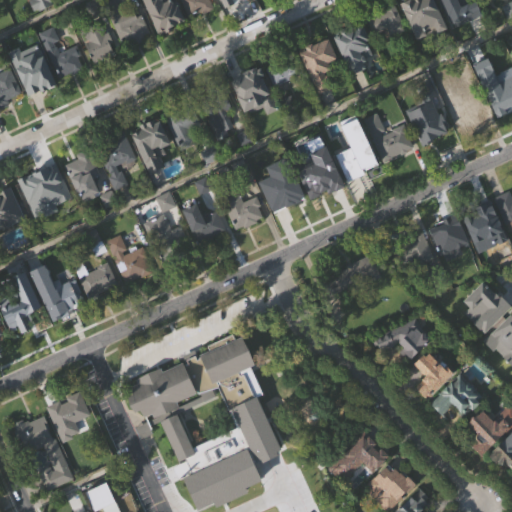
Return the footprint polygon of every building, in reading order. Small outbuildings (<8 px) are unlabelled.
[(0,0),(10,22),(39,10),(34,0),(0,0)] [(50,0),(53,6),(40,12),(38,9),(34,11),(29,0),(50,0)] [(110,0),(117,0),(125,15),(134,11),(137,17),(140,16),(149,33),(146,35),(149,40),(127,51),(103,4),(110,0)] [(164,0),(163,1),(164,3),(170,0),(172,0),(176,7),(179,5),(186,20),(178,24),(179,26),(173,29),(173,30),(159,36),(154,24),(155,23),(143,0),(164,0)] [(207,16),(195,19),(188,0),(180,0),(173,2),(188,48),(214,40),(207,16)] [(209,0),(214,10),(204,14),(202,12),(188,18),(180,0),(209,0)] [(249,22),(238,0),(236,0),(226,5),(223,0),(217,0),(210,4),(225,34),(249,22)] [(247,0),(256,19),(282,8),(278,0),(247,0)] [(285,0),(290,10),(307,4),(305,0),(285,0)] [(431,0),(433,3),(434,3),(439,12),(411,25),(402,5),(412,0),(431,0)] [(462,0),(466,7),(446,16),(439,0),(462,0)] [(507,19),(498,0),(469,0),(484,30),(507,19)] [(395,4),(406,30),(391,37),(387,28),(374,34),(367,19),(386,11),(385,9),(395,4)] [(466,38),(463,30),(473,26),(464,4),(435,16),(447,46),(466,38)] [(142,24),(159,64),(186,52),(172,21),(160,26),(156,18),(142,24)] [(36,42),(54,34),(47,19),(30,28),(36,42)] [(435,63),(435,64),(448,59),(432,21),(402,33),(418,71),(435,63)] [(100,22),(105,34),(107,33),(117,55),(95,65),(79,31),(100,22)] [(365,25),(372,40),(371,41),(372,44),(369,45),(374,55),(367,58),(369,61),(366,63),(369,68),(353,75),(335,38),(343,34),(341,31),(352,25),(354,29),(365,25)] [(55,43),(60,54),(75,46),(80,56),(77,57),(83,70),(73,75),(72,73),(60,79),(53,62),(52,62),(38,34),(52,27),(59,41),(55,43)] [(388,59),(391,66),(405,60),(396,36),(368,47),(374,64),(388,59)] [(151,66),(138,37),(113,48),(125,77),(151,66)] [(330,40),(339,59),(330,63),(333,70),(328,72),(333,82),(331,82),(334,88),(319,95),(300,54),(308,50),(306,47),(313,44),(314,46),(320,43),(320,44),(330,40)] [(278,87),(275,88),(266,69),(281,62),(279,59),(294,52),(303,72),(297,74),(299,77),(278,87)] [(351,105),(377,95),(362,55),(336,65),(351,105)] [(463,83),(462,84),(453,60),(465,55),(474,79),(463,83)] [(41,63),(61,108),(85,97),(76,76),(61,82),(56,72),(59,70),(53,57),(41,63)] [(111,73),(114,72),(108,58),(84,69),(96,94),(116,84),(111,73)] [(56,83),(42,90),(40,87),(31,91),(25,78),(27,76),(24,69),(45,59),(56,83)] [(263,77),(264,80),(265,79),(279,109),(268,114),(265,107),(250,113),(249,111),(246,113),(233,82),(245,77),(243,73),(261,65),(266,76),(263,77)] [(21,94),(6,101),(9,106),(0,110),(0,72),(10,68),(21,94)] [(317,122),(335,115),(327,93),(338,89),(330,68),(300,80),(317,122)] [(438,96),(426,101),(416,78),(428,73),(438,96)] [(21,77),(11,80),(29,127),(58,116),(41,74),(23,82),(21,77)] [(511,74),(511,106),(511,104),(494,111),(486,93),(489,91),(486,85),(511,74)] [(228,136),(217,141),(199,98),(215,91),(214,89),(223,85),(234,111),(228,113),(231,119),(222,122),(228,136)] [(274,116),(300,107),(294,88),(268,97),(274,116)] [(476,90),(480,99),(477,100),(482,111),(476,113),(479,118),(459,128),(452,113),(450,114),(445,104),(448,102),(445,97),(456,91),(459,97),(476,90)] [(245,144),(264,136),(267,144),(278,140),(262,97),(232,108),(245,144)] [(0,138),(11,134),(9,130),(23,123),(12,98),(0,103),(0,138)] [(191,104),(200,126),(192,130),(197,142),(179,149),(163,113),(174,109),(175,111),(191,104)] [(494,138),(511,132),(511,109),(489,116),(494,138)] [(441,113),(447,126),(445,127),(448,134),(423,147),(409,117),(417,113),(419,119),(429,114),(431,118),(441,113)] [(380,119),(387,134),(404,125),(409,135),(407,136),(414,149),(384,164),(373,141),(374,140),(364,122),(378,115),(380,119)] [(155,119),(157,124),(161,122),(173,144),(162,150),(164,154),(160,156),(166,167),(151,175),(133,135),(141,129),(140,126),(155,119)] [(477,123),(449,133),(457,156),(485,147),(477,123)] [(217,168),(239,159),(226,128),(205,136),(217,168)] [(437,129),(408,142),(424,175),(452,162),(437,129)] [(136,160),(126,164),(125,162),(116,166),(118,173),(121,172),(127,184),(114,190),(108,177),(110,176),(108,170),(106,171),(100,155),(113,150),(108,140),(125,133),(136,160)] [(357,135),(362,144),(364,143),(369,152),(370,151),(375,162),(359,170),(361,174),(347,181),(334,154),(349,147),(346,140),(357,135)] [(205,160),(194,136),(167,148),(178,172),(205,160)] [(133,164),(150,203),(165,197),(160,187),(167,184),(164,177),(172,173),(160,146),(141,155),(143,159),(133,164)] [(93,182),(84,187),(82,184),(75,188),(64,166),(78,159),(76,155),(87,149),(101,176),(93,180),(93,182)] [(385,192),(415,178),(405,154),(385,162),(383,157),(372,162),(385,192)] [(328,161),(333,172),(335,170),(341,182),(310,197),(298,172),(307,167),(309,171),(316,168),(313,161),(325,155),(328,161)] [(128,215),(121,195),(135,190),(127,167),(100,177),(115,219),(128,215)] [(46,173),(48,177),(55,174),(63,190),(29,207),(16,181),(32,173),(34,179),(46,173)] [(207,193),(221,189),(216,175),(202,180),(207,193)] [(311,230),(345,216),(329,175),(311,182),(315,192),(298,198),(311,230)] [(65,193),(84,233),(102,224),(94,208),(102,204),(91,181),(65,193)] [(288,188),(267,195),(271,206),(261,210),(272,242),(303,231),(288,188)] [(510,191),(511,195),(511,222),(505,225),(494,198),(510,191)] [(55,234),(72,227),(59,193),(20,209),(37,250),(58,242),(55,234)] [(239,194),(243,202),(256,196),(261,206),(259,207),(263,217),(257,220),(258,223),(245,229),(244,227),(236,230),(222,202),(239,194)] [(495,230),(481,234),(484,240),(476,244),(462,213),(488,201),(500,228),(495,230)] [(197,204),(202,214),(206,212),(208,215),(218,211),(227,230),(213,237),(214,240),(211,242),(212,244),(201,249),(184,211),(197,204)] [(106,216),(103,205),(96,207),(106,237),(118,233),(112,214),(106,216)] [(148,213),(151,220),(164,214),(171,230),(180,226),(185,237),(179,239),(187,256),(163,268),(143,224),(145,223),(142,216),(148,213)] [(0,259),(26,251),(15,218),(0,222),(0,259)] [(495,228),(507,255),(511,252),(511,223),(511,220),(495,228)] [(456,221),(468,250),(445,260),(431,227),(446,221),(448,225),(456,221)] [(236,260),(266,249),(258,226),(244,231),(241,223),(224,230),(236,260)] [(425,239),(434,259),(426,263),(434,281),(422,286),(415,268),(404,273),(392,246),(412,238),(411,237),(422,232),(425,239)] [(203,244),(199,234),(185,240),(199,275),(228,263),(218,238),(203,244)] [(122,252),(124,256),(143,247),(148,257),(145,258),(152,274),(125,286),(114,260),(117,259),(115,256),(113,257),(106,241),(120,235),(127,250),(122,252)] [(483,265),(501,257),(492,236),(464,249),(475,273),(485,269),(483,265)] [(147,251),(161,285),(190,273),(182,255),(172,260),(165,243),(147,251)] [(468,280),(454,248),(432,257),(446,289),(468,280)] [(353,294),(340,299),(339,297),(328,301),(320,285),(329,282),(327,278),(348,269),(347,266),(372,255),(382,277),(352,290),(354,293),(353,294)] [(108,262),(118,286),(100,294),(104,302),(92,308),(73,267),(82,263),(87,274),(108,262)] [(403,272),(412,297),(435,289),(425,263),(403,272)] [(109,270),(126,313),(153,302),(143,276),(130,282),(122,264),(109,270)] [(324,307),(332,327),(382,307),(374,288),(324,307)] [(0,298),(18,291),(21,299),(32,294),(38,308),(22,314),(27,326),(23,328),(25,333),(14,339),(0,306),(0,298)] [(445,297),(451,309),(463,304),(457,291),(445,297)] [(121,316),(111,292),(89,301),(86,295),(77,298),(89,329),(121,316)] [(31,301),(54,350),(83,337),(78,324),(83,322),(76,306),(56,315),(47,294),(31,301)] [(484,363),(511,338),(485,310),(464,331),(470,338),(465,343),(484,363)] [(418,318),(422,326),(433,335),(432,336),(434,338),(432,339),(434,341),(431,343),(429,342),(414,357),(409,352),(405,356),(401,351),(407,345),(400,340),(395,343),(396,345),(381,351),(378,345),(376,346),(373,340),(376,339),(376,337),(397,327),(396,326),(418,318)] [(235,332),(237,338),(243,335),(257,363),(241,371),(243,374),(246,372),(280,440),(259,450),(261,454),(255,457),(250,447),(186,478),(184,474),(183,475),(175,458),(176,458),(175,455),(178,454),(162,421),(179,413),(195,446),(239,425),(220,386),(214,389),(217,395),(196,406),(192,399),(203,394),(201,392),(199,393),(199,392),(176,403),(178,407),(156,417),(153,413),(146,416),(143,408),(138,410),(137,408),(134,410),(129,399),(132,398),(131,395),(135,393),(131,386),(139,382),(137,378),(162,366),(165,370),(185,361),(186,363),(190,362),(188,359),(194,356),(192,351),(196,349),(200,358),(202,357),(201,353),(211,349),(209,345),(235,332)] [(511,344),(486,369),(511,397),(511,396),(511,344)] [(383,382),(399,375),(404,388),(431,376),(419,348),(376,366),(383,382)] [(433,352),(447,367),(450,364),(457,372),(437,392),(436,390),(429,397),(421,389),(428,382),(424,377),(428,374),(417,363),(428,352),(430,355),(433,352)] [(462,372),(487,397),(477,409),(472,404),(466,413),(456,402),(444,414),(433,402),(462,372)] [(427,428),(453,404),(431,380),(415,394),(427,407),(416,417),(427,428)] [(80,390),(91,414),(75,421),(80,431),(72,434),(73,437),(63,442),(46,406),(60,400),(61,404),(68,401),(66,397),(80,390)] [(443,445),(455,434),(465,446),(485,427),(462,403),(431,432),(443,445)] [(511,404),(511,429),(484,454),(474,443),(480,437),(480,432),(473,425),(474,424),(472,422),(478,416),(478,415),(486,408),(498,419),(500,418),(503,421),(507,418),(501,413),(509,405),(511,404)] [(44,415),(49,426),(47,427),(53,439),(55,438),(74,478),(47,491),(38,472),(40,467),(46,465),(51,466),(53,471),(55,470),(44,445),(35,449),(33,445),(26,448),(25,445),(21,447),(13,429),(11,429),(8,423),(13,421),(14,422),(23,418),(24,421),(28,419),(29,422),(44,415)] [(48,435),(63,471),(83,463),(78,451),(92,445),(83,424),(62,433),(61,430),(48,435)] [(511,464),(511,463),(511,465),(499,462),(492,454),(511,434),(511,464)] [(370,435),(377,442),(374,445),(379,450),(383,446),(390,454),(378,468),(374,463),(372,465),(368,465),(364,461),(343,484),(327,468),(336,459),(340,462),(347,455),(345,454),(364,435),(367,438),(370,435)] [(161,451),(177,485),(194,477),(179,443),(161,451)] [(68,511),(74,510),(48,444),(29,452),(27,449),(14,454),(25,483),(46,475),(55,500),(42,505),(45,511),(68,511)] [(136,456),(142,469),(155,463),(149,451),(136,456)] [(390,486),(366,462),(330,498),(343,511),(364,491),(374,502),(390,486)] [(510,489),(511,486),(511,462),(489,484),(501,497),(510,489)] [(388,466),(392,470),(396,466),(408,476),(409,474),(418,483),(409,492),(407,490),(402,496),(403,497),(387,511),(367,489),(370,487),(367,484),(388,466)] [(394,511),(421,489),(429,497),(426,500),(429,502),(422,511),(394,511)] [(370,511),(414,511),(397,495),(391,501),(386,496),(370,511)]
